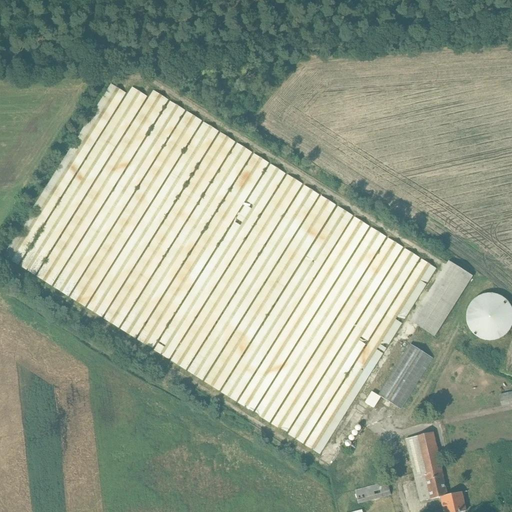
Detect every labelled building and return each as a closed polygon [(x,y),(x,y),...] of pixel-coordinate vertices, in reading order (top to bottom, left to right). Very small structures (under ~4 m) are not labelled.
[(128,94),(110,85),(3,256),(320,455),(436,269),(153,91),(148,98),(133,88),(128,94)] [(435,336),(473,277),(449,261),(411,321),(435,336)] [(475,335),(481,338),(487,340),(494,340),(500,338),(506,334),(510,328),(511,323),(511,310),(511,309),(509,303),(504,298),(498,295),(492,293),(485,294),(479,296),(473,300),(469,305),(467,311),(466,318),(467,324),(470,330),(475,335)] [(411,344),(384,387),(379,396),(372,392),(365,403),(374,408),(381,397),(400,409),(433,358),(411,344)] [(511,392),(499,395),(499,396),(502,406),(502,407),(511,404),(511,392)] [(415,437),(406,439),(415,478),(425,476),(431,499),(442,497),(445,511),(463,511),(466,511),(461,492),(447,496),(443,477),(444,477),(433,433),(415,437)] [(387,482),(355,490),(358,504),(390,495),(387,482)]
